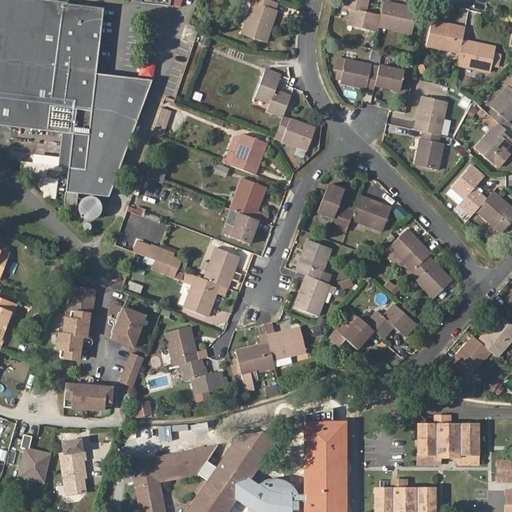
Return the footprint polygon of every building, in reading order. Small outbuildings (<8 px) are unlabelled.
[(0,0),(0,124),(74,134),(66,191),(65,191),(64,204),(75,215),(77,193),(109,197),(151,80),(95,73),(102,7),(67,3),(67,0),(0,0)] [(276,9),(278,2),(273,0),(259,0),(259,3),(252,1),(241,33),(268,42),(273,25),(270,24),(272,17),(276,19),(279,10),(276,9)] [(347,25),(377,32),(378,27),(380,15),(367,12),(369,0),(343,0),(342,8),(349,10),(347,25)] [(411,34),(416,8),(383,1),(380,15),(378,27),(411,34)] [(431,20),(426,47),(459,54),(462,39),(465,27),(431,20)] [(490,73),(495,46),(462,39),(459,54),(456,66),(490,73)] [(374,90),(374,87),(375,84),(377,72),(370,70),(371,64),(338,57),(335,71),(339,72),(337,80),(341,81),(340,84),(350,86),(351,82),(358,84),(357,88),(366,90),(366,88),(374,90)] [(155,77),(156,62),(141,60),(140,75),(155,77)] [(400,87),(403,70),(379,65),(377,72),(375,84),(383,85),(382,88),(390,90),(391,85),(400,87)] [(282,117),(282,116),(291,94),(276,89),(281,73),(267,68),(255,98),(271,104),(268,111),(282,117)] [(489,106),(492,108),(487,113),(498,122),(501,125),(503,127),(508,122),(509,123),(511,119),(511,89),(507,85),(489,106)] [(420,96),(413,129),(422,131),(440,135),(448,102),(420,96)] [(173,110),(162,107),(157,123),(167,127),(173,110)] [(492,128),(498,122),(487,113),(486,111),(480,117),(492,128)] [(282,141),(307,151),(316,127),(306,123),(305,127),(298,125),(300,121),(290,117),(290,119),(282,116),(282,117),(276,133),(283,136),(282,141)] [(445,117),(443,132),(450,134),(452,119),(445,117)] [(492,128),(496,131),(501,125),(498,122),(492,128)] [(167,127),(157,123),(153,133),(164,136),(167,127)] [(511,140),(511,135),(503,127),(501,125),(496,131),(492,128),(474,148),(493,164),(494,163),(500,168),(509,158),(500,150),(502,147),(505,150),(511,144),(510,143),(511,140)] [(439,143),(440,135),(422,131),(421,138),(419,138),(413,165),(439,171),(444,144),(439,143)] [(231,165),(256,175),(268,143),(243,133),(231,165)] [(509,158),(511,155),(505,150),(502,147),(500,150),(509,158)] [(462,199),(457,205),(470,217),(476,211),(487,198),(474,187),(484,176),(471,165),(451,189),(462,199)] [(146,178),(153,180),(157,171),(150,168),(146,178)] [(153,180),(160,183),(164,173),(157,171),(153,180)] [(144,177),(139,175),(135,185),(140,187),(144,177)] [(241,177),(229,209),(239,213),(255,219),(262,202),(258,200),(260,195),(264,197),(267,187),(241,177)] [(346,232),(350,219),(354,210),(339,204),(344,189),(329,183),(317,213),(332,219),(330,226),(346,232)] [(132,194),(137,196),(140,187),(135,185),(132,194)] [(501,233),(511,220),(511,208),(493,191),(487,198),(476,211),(501,233)] [(382,232),(392,207),(360,195),(354,210),(350,219),(382,232)] [(97,218),(99,216),(101,213),(102,210),(102,207),(102,204),(100,202),(98,199),(96,197),(93,196),(90,196),(87,196),(85,197),(82,199),(80,202),(79,204),(79,206),(78,207),(79,210),(79,213),(81,216),(83,218),(86,219),(89,220),(90,220),(92,220),(95,219),(97,218)] [(140,216),(143,211),(128,205),(125,211),(140,216)] [(250,234),(254,236),(257,228),(253,226),(255,219),(239,213),(234,226),(226,223),(222,234),(246,243),(250,234)] [(92,231),(93,230),(93,229),(93,227),(93,226),(92,225),(92,224),(91,223),(89,223),(88,223),(87,223),(86,223),(85,224),(84,225),(84,226),(83,227),(83,229),(84,230),(84,231),(85,232),(86,232),(88,233),(89,233),(90,232),(91,232),(92,231)] [(408,229),(388,247),(412,272),(429,256),(432,253),(408,229)] [(304,256),(300,255),(295,270),(297,272),(305,274),(329,283),(329,284),(333,274),(324,270),(332,250),(306,240),(302,249),(306,251),(304,256)] [(135,254),(153,260),(158,248),(139,241),(135,254)] [(0,251),(7,254),(9,250),(0,246),(0,251)] [(153,260),(164,264),(168,251),(158,248),(153,260)] [(241,257),(215,248),(204,279),(227,287),(230,288),(236,271),(232,269),(234,264),(238,265),(241,257)] [(164,264),(169,266),(173,258),(174,253),(168,251),(164,264)] [(429,256),(412,272),(409,275),(433,299),(453,280),(429,256)] [(178,269),(181,260),(173,258),(169,266),(178,269)] [(329,284),(329,283),(305,274),(299,292),(302,293),(300,298),(297,297),(293,307),(319,316),(331,284),(329,284)] [(218,292),(225,295),(227,287),(204,279),(195,275),(183,308),(209,317),(212,308),(209,307),(210,301),(214,302),(218,292)] [(332,302),(338,287),(332,284),(326,300),(332,302)] [(94,298),(95,290),(77,288),(76,295),(72,294),(69,311),(72,311),(71,318),(66,317),(65,333),(60,333),(58,349),(62,350),(61,357),(79,360),(80,353),(82,353),(82,348),(81,348),(82,337),(86,337),(87,326),(89,327),(90,321),(89,321),(90,314),(92,314),(93,303),(95,303),(95,298),(94,298)] [(511,291),(506,299),(509,302),(503,308),(511,316),(511,291)] [(5,321),(7,317),(12,303),(0,298),(0,325),(3,327),(5,321)] [(7,317),(12,318),(17,305),(12,303),(7,317)] [(382,316),(376,311),(365,323),(374,332),(382,340),(394,327),(405,337),(417,325),(393,303),(382,316)] [(115,333),(113,333),(111,338),(134,347),(146,316),(123,307),(121,312),(122,313),(119,323),(115,333)] [(374,332),(365,323),(352,311),(329,337),(339,346),(345,340),(357,350),(374,332)] [(492,330),(489,327),(477,340),(491,352),(498,359),(511,342),(511,325),(500,314),(492,322),(496,326),(492,330)] [(165,332),(173,366),(179,365),(199,360),(191,326),(165,332)] [(285,333),(284,329),(266,334),(268,341),(273,361),(306,353),(299,326),(290,328),(291,332),(285,333)] [(266,334),(259,336),(260,343),(268,341),(266,334)] [(491,352),(477,340),(472,336),(454,356),(455,357),(451,362),(469,379),(491,352)] [(274,369),(273,361),(268,341),(260,343),(251,346),(251,348),(246,350),(245,347),(235,349),(242,377),(274,369)] [(138,376),(138,374),(145,357),(131,352),(121,382),(134,386),(138,376)] [(202,359),(199,360),(179,365),(182,381),(190,379),(195,395),(225,388),(220,371),(209,374),(205,375),(204,366),(202,359)] [(74,384),(74,385),(66,385),(65,407),(105,410),(105,406),(113,406),(114,387),(107,387),(107,385),(101,385),(101,387),(79,386),(79,384),(74,384)] [(149,402),(134,405),(136,416),(151,413),(149,402)] [(441,425),(435,425),(420,425),(420,430),(418,430),(418,440),(420,440),(420,449),(418,449),(418,459),(420,459),(420,463),(439,463),(439,454),(456,453),(456,463),(477,463),(477,434),(466,434),(466,425),(449,424),(449,417),(441,417),(441,425)] [(477,434),(477,425),(466,425),(466,434),(477,434)] [(31,435),(22,433),(19,447),(24,448),(17,476),(43,482),(50,453),(28,448),(31,435)] [(205,482),(184,511),(163,511),(163,510),(158,485),(158,482),(159,482),(196,476),(202,468),(215,448),(131,462),(139,507),(139,511),(224,511),(232,502),(234,493),(238,487),(240,485),(245,482),(271,444),(260,436),(255,436),(252,440),(249,438),(234,440),(231,444),(210,474),(213,476),(208,483),(205,482)] [(83,480),(82,475),(85,475),(83,460),(85,460),(84,452),(82,452),(80,441),(62,443),(64,454),(59,455),(65,496),(85,493),(83,480)] [(224,511),(227,511),(274,446),(271,444),(245,482),(240,485),(238,487),(234,493),(232,502),(224,511)] [(511,511),(511,460),(497,461),(498,481),(511,481),(511,489),(508,490),(508,495),(506,495),(506,505),(508,505),(507,511),(511,511)] [(210,474),(202,468),(196,476),(205,482),(208,483),(213,476),(210,474)] [(397,489),(391,489),(376,489),(376,494),(374,494),(375,504),(376,504),(376,511),(434,511),(435,498),(423,498),(423,489),(397,489)] [(435,498),(435,489),(423,489),(423,498),(435,498)]
